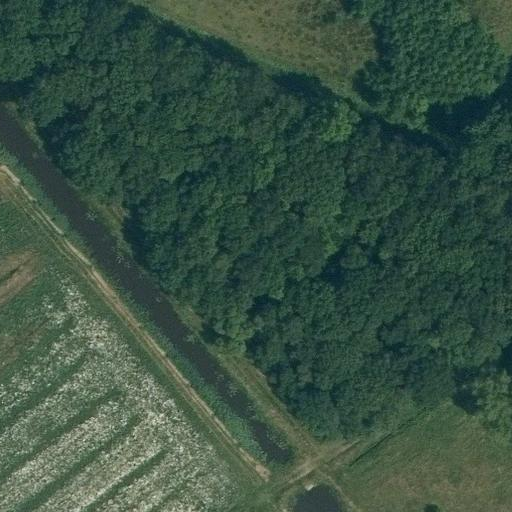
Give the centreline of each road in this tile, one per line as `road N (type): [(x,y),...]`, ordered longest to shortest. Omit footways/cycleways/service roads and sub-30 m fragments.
road 1 (unclassified): [(511,195),(65,0)]
road 2 (track): [(256,511),(511,331)]
